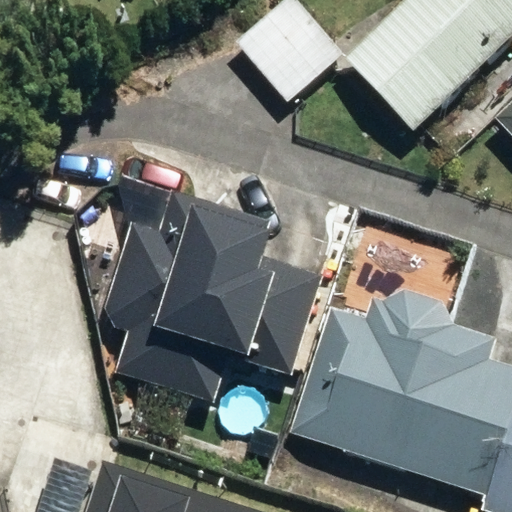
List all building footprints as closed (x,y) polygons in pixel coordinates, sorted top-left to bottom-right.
[(412,0),(333,74),(400,145),(511,40),(511,9),(503,0),(412,0)] [(228,52),(280,112),(334,64),(282,4),(228,52)] [(511,106),(489,129),(511,153),(511,106)] [(107,384),(205,415),(220,371),(280,390),(312,291),(247,269),(257,236),(162,206),(148,247),(121,238),(95,319),(105,340),(119,344),(107,384)] [(285,442),(480,507),(511,414),(511,381),(479,371),(485,350),(444,336),(432,314),(396,302),(379,310),(368,307),(361,329),(327,318),(285,442)] [(511,511),(511,414),(480,507),(478,511),(511,511)] [(248,440),(242,457),(263,465),(270,447),(248,440)] [(266,511),(104,458),(86,511),(266,511)]
